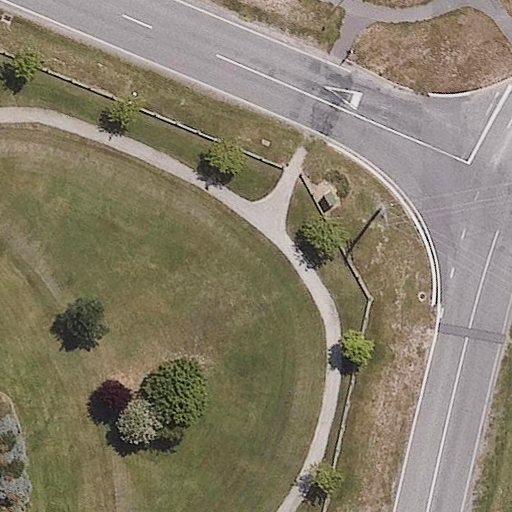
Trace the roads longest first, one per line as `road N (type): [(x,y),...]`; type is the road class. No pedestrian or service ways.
road 1 (residential): [(84,0),(511,183)]
road 2 (residential): [(511,196),(472,312),(427,511)]
